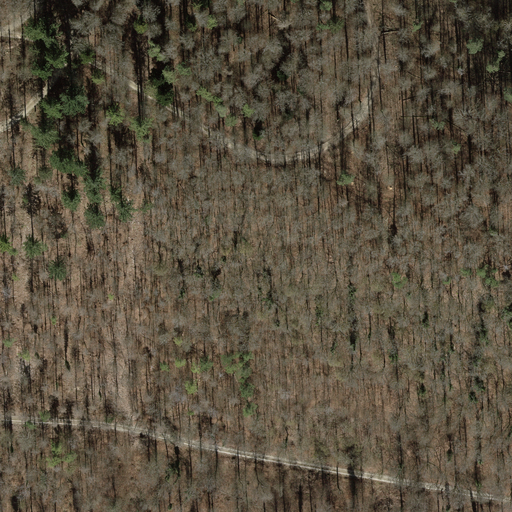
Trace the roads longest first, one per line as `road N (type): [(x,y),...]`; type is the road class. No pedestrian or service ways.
road 1 (track): [(511,498),(117,425),(0,415)]
road 2 (track): [(365,0),(378,50),(375,87),(356,122),(329,145),(288,153),(235,144),(74,51)]
